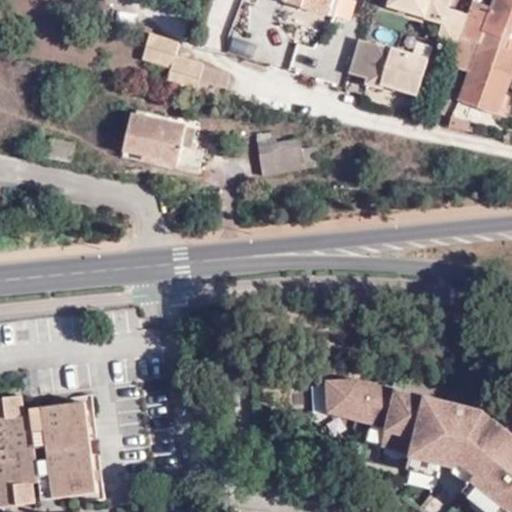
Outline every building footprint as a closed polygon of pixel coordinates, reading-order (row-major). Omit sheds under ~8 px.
[(334,0),(284,0),(284,3),(330,15),(334,0)] [(350,0),(337,0),(334,21),(352,24),(356,1),(350,0)] [(437,42),(456,48),(461,37),(468,15),(451,9),(453,0),(391,0),(390,7),(444,23),(437,42)] [(473,1),(468,15),(461,37),(479,44),(459,101),(507,119),(511,105),(511,96),(507,95),(511,81),(511,0),(495,0),(493,8),(473,1)] [(148,42),(178,51),(181,42),(151,33),(148,42)] [(360,40),(349,74),(366,80),(364,86),(382,91),(383,88),(418,98),(430,59),(393,48),(393,49),(360,40)] [(204,65),(205,63),(177,55),(178,51),(148,42),(143,60),(171,69),(165,89),(196,96),(204,65)] [(196,96),(223,102),(232,74),(204,65),(196,96)] [(143,159),(178,167),(179,165),(199,170),(203,150),(182,146),(187,127),(132,115),(124,152),(144,157),(143,159)] [(71,160),(74,144),(53,139),(49,155),(71,160)] [(303,147),(260,155),(264,176),(307,168),(303,147)] [(511,511),(511,432),(510,431),(485,409),(465,404),(358,377),(326,379),(328,412),(387,427),(382,446),(411,453),(410,457),(457,469),(458,465),(466,467),(477,475),(472,482),(509,511),(511,511)] [(40,452),(36,416),(29,417),(27,399),(0,401),(0,483),(3,508),(4,511),(42,508),(38,486),(44,485),(42,464),(40,452)] [(89,406),(47,409),(53,450),(54,464),(59,496),(59,502),(102,498),(89,406)] [(53,450),(47,409),(36,410),(36,416),(40,452),(53,450)] [(46,497),(59,496),(54,464),(42,464),(44,485),(46,497)]
